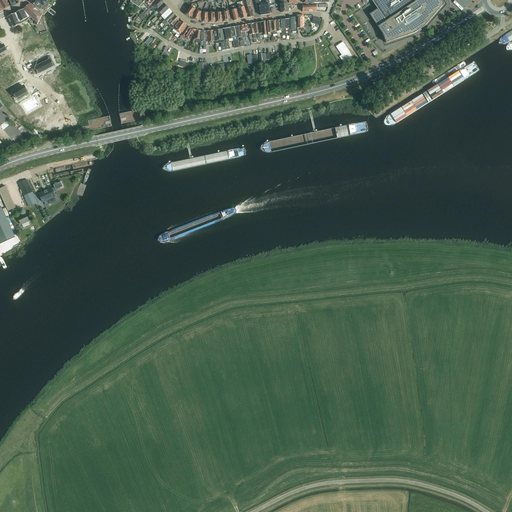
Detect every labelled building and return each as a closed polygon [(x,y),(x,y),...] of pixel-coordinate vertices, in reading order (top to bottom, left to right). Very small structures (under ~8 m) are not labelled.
[(0,0),(0,1),(4,10),(10,7),(6,0),(0,0)] [(32,0),(31,2),(36,6),(39,8),(41,5),(43,6),(47,1),(45,0),(32,0)] [(158,11),(164,4),(160,0),(156,0),(156,1),(155,0),(152,4),(149,7),(146,10),(148,11),(151,9),(153,6),(158,11)] [(260,5),(258,0),(254,0),(258,12),(260,12),(261,16),(270,14),(267,0),(266,0),(267,4),(260,5)] [(373,0),(372,1),(378,9),(369,15),(380,31),(382,34),(384,37),(386,43),(415,33),(424,27),(444,4),(440,0),(439,0),(373,0)] [(237,3),(242,19),(247,18),(242,1),(237,3)] [(140,8),(144,11),(148,6),(144,3),(140,8)] [(23,9),(31,17),(37,11),(30,4),(23,9)] [(158,11),(157,11),(161,16),(169,9),(164,4),(158,11)] [(190,16),(192,18),(195,13),(195,14),(197,10),(191,6),(185,14),(189,17),(190,16)] [(251,7),(245,9),(247,18),(253,17),(251,7)] [(27,20),(31,17),(23,9),(15,13),(20,25),(20,24),(27,20)] [(164,20),(172,12),(169,9),(161,16),(159,19),(160,20),(162,18),(164,20)] [(200,21),(202,16),(203,12),(197,10),(195,14),(195,13),(192,18),(193,19),(198,21),(198,20),(200,21)] [(31,17),(37,25),(42,15),(37,11),(31,17)] [(229,11),(222,11),(223,22),(228,21),(228,20),(230,20),(230,21),(229,11)] [(160,25),(163,28),(175,15),(172,12),(164,20),(162,22),(162,23),(160,25)] [(209,12),(203,12),(202,16),(200,21),(202,22),(207,22),(207,21),(209,22),(209,23),(209,13),(209,12)] [(7,17),(12,28),(20,25),(15,13),(7,17)] [(175,15),(163,28),(165,30),(169,26),(170,24),(173,26),(180,19),(175,15)] [(319,25),(320,19),(314,17),(312,23),(319,25)] [(359,21),(364,29),(369,26),(365,18),(359,21)] [(171,29),(173,30),(174,29),(177,32),(184,23),(180,20),(175,27),(174,26),(171,29)] [(180,36),(181,35),(187,26),(184,23),(177,32),(180,34),(179,36),(180,36)] [(246,37),(245,32),(249,31),(247,25),(240,26),(242,38),(246,37)] [(191,28),(187,26),(181,36),(189,41),(196,30),(191,29),(191,28)] [(235,27),(237,38),(240,37),(240,41),(239,41),(240,46),(244,46),(242,38),(240,26),(235,27)] [(229,40),(233,39),(234,48),(239,47),(237,38),(235,27),(223,29),(226,43),(229,42),(229,40)] [(223,38),(222,29),(214,31),(214,40),(223,38)] [(196,31),(194,39),(194,40),(193,40),(192,43),(196,44),(196,43),(200,43),(200,39),(201,31),(196,31)] [(205,31),(205,42),(208,42),(214,42),(213,31),(207,31),(205,31)] [(224,42),(220,42),(222,50),(229,49),(229,44),(225,44),(224,42)] [(343,42),(336,47),(342,55),(339,57),(343,63),(353,57),(343,42)] [(49,57),(35,64),(39,73),(54,66),(54,65),(53,66),(49,57)] [(4,73),(11,69),(7,61),(5,62),(4,59),(0,61),(0,68),(1,68),(4,73)] [(77,82),(61,90),(74,117),(90,109),(77,82)] [(24,86),(13,92),(18,100),(28,94),(24,86)] [(33,97),(20,105),(24,111),(29,108),(30,110),(38,106),(33,97)] [(18,184),(27,203),(28,207),(37,203),(27,180),(18,184)] [(56,190),(60,188),(63,187),(61,182),(58,183),(57,183),(56,183),(55,184),(54,184),(55,184),(53,185),(54,187),(47,190),(46,190),(44,191),(39,194),(43,202),(55,196),(53,190),(55,189),(56,190)] [(7,213),(15,210),(8,187),(0,189),(0,192),(0,193),(7,213)] [(1,208),(0,208),(0,243),(14,237),(1,208)] [(21,224),(29,221),(26,214),(18,218),(21,224)]
